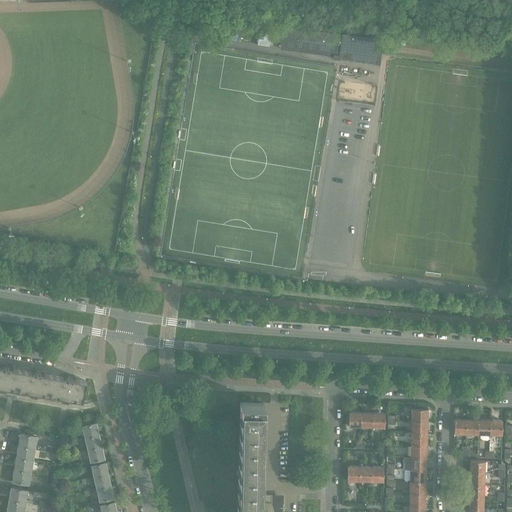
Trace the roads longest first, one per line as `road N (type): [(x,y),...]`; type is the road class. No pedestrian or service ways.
road 1 (secondary): [(137,341),(511,369)]
road 2 (secondary): [(511,348),(139,319)]
road 3 (residential): [(331,511),(336,388),(447,395)]
road 4 (secondary): [(126,316),(0,294)]
